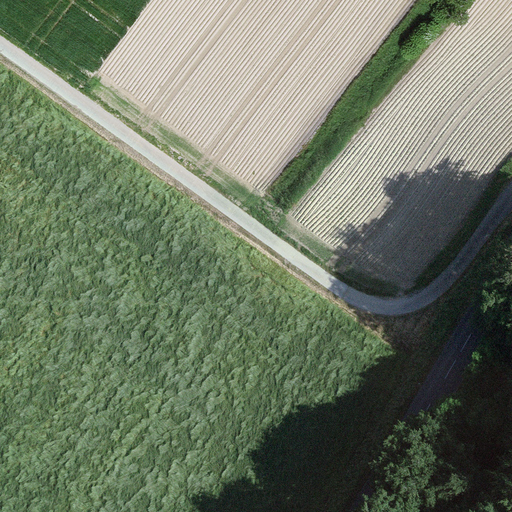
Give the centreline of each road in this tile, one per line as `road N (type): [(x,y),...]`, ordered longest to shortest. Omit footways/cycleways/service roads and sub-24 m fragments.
road 1 (track): [(511,197),(426,297),(376,305),(334,286),(0,46)]
road 2 (secondary): [(367,511),(511,263)]
